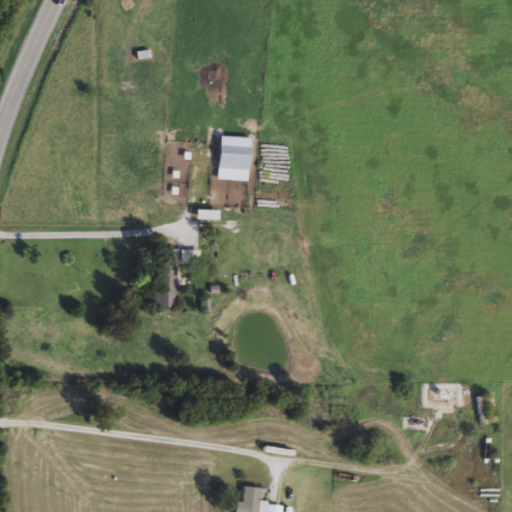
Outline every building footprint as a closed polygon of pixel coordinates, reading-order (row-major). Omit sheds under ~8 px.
[(243,169),(212,168),(212,144),(243,145),(243,169)] [(212,218),(189,218),(189,209),(212,209),(212,218)] [(171,307),(148,307),(148,247),(171,247),(171,307)] [(195,249),(195,264),(176,264),(176,249),(195,249)] [(236,502),(238,486),(256,488),(255,500),(262,501),(260,511),(229,511),(230,501),(236,502)]
